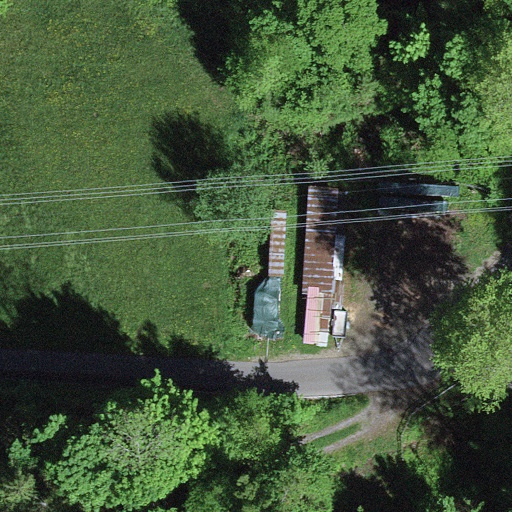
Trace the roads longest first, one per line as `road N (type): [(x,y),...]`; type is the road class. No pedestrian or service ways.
road 1 (residential): [(0,361),(265,379),(387,372),(493,324),(511,305)]
road 2 (track): [(387,372),(352,428),(160,511)]
